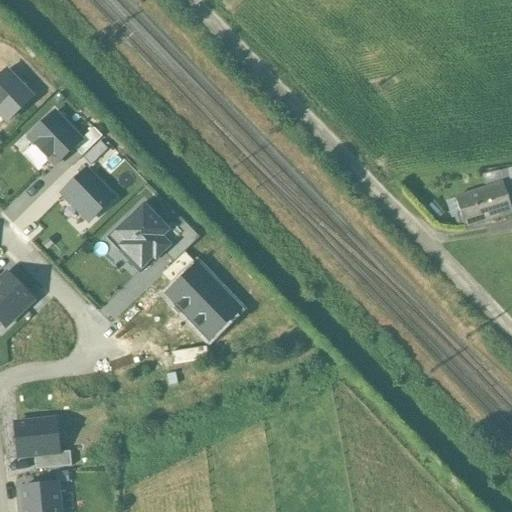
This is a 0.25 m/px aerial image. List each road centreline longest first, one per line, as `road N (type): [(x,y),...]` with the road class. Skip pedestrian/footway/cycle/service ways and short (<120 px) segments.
road 1 (residential): [(188,0),(511,329)]
road 2 (residential): [(0,229),(93,335),(93,352),(82,364),(34,372),(0,390)]
